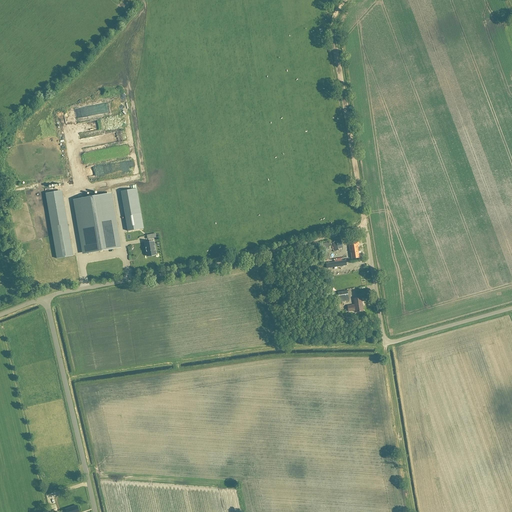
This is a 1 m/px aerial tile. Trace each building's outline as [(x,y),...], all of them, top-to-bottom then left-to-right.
[(123,131),(117,133),(120,141),(126,139),(123,131)] [(121,191),(128,231),(144,228),(137,189),(121,191)] [(116,249),(107,194),(95,196),(94,194),(89,195),(90,197),(78,199),(87,254),(116,249)] [(67,224),(51,226),(57,259),(73,256),(67,224)] [(343,248),(341,240),(336,241),(336,242),(333,243),(335,251),(339,250),(338,249),(343,248)] [(358,247),(359,247),(358,241),(348,242),(350,254),(351,253),(352,259),(359,258),(358,247)] [(154,242),(145,244),(147,256),(156,255),(154,242)] [(348,298),(347,291),(338,292),(339,302),(342,302),(342,299),(348,298)] [(356,313),(363,311),(361,297),(354,299),(355,305),(347,306),(348,312),(355,311),(356,313)]
